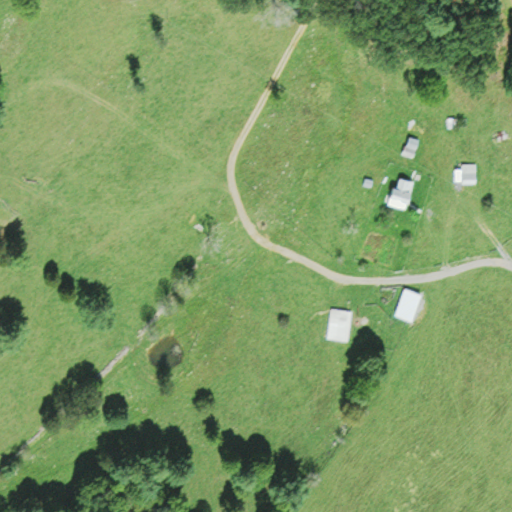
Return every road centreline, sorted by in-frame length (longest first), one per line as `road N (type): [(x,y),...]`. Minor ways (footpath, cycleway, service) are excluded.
road 1 (track): [(337,278),(254,237),(229,166),(314,0)]
road 2 (track): [(254,237),(0,470)]
